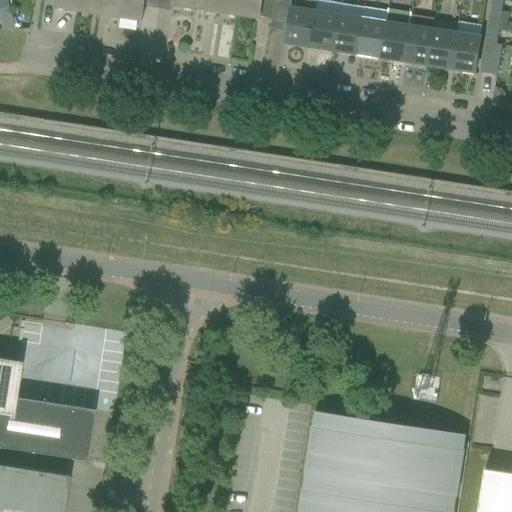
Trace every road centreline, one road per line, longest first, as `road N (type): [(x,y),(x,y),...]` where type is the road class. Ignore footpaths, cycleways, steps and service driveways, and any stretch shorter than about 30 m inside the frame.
road 1 (residential): [(511,133),(30,70)]
road 2 (residential): [(511,332),(188,283)]
road 3 (tertiary): [(152,511),(188,283)]
road 4 (tertiary): [(188,283),(0,253)]
